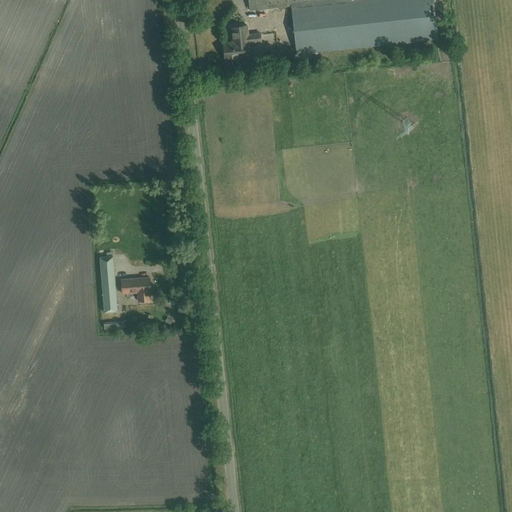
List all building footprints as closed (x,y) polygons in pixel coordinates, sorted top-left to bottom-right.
[(248,0),(250,10),(291,5),(297,54),(294,55),(295,62),(310,60),(309,53),(437,39),(433,0),(248,0)] [(247,25),(238,26),(232,26),(233,41),(223,42),(225,59),(249,57),(248,42),(261,41),(260,33),(248,34),(247,25)] [(295,62),(293,48),(269,51),(271,64),(295,62)] [(113,258),(100,260),(105,314),(118,313),(113,258)] [(150,277),(121,279),(122,293),(138,292),(138,301),(151,300),(150,291),(151,291),(150,277)] [(104,322),(104,329),(115,328),(114,321),(104,322)]
